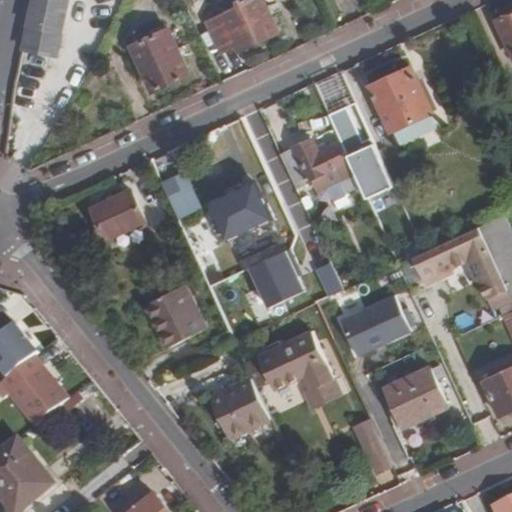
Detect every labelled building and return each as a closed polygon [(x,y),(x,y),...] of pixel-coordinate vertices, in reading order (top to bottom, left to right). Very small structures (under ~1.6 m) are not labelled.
[(33,0),(23,49),(59,57),(71,0),(33,0)] [(243,7),(209,22),(223,52),(238,45),(240,52),(281,33),(265,0),(246,0),(241,3),(243,7)] [(511,13),(497,21),(511,52),(511,13)] [(171,30),(133,47),(154,92),(192,75),(171,30)] [(412,67),(370,87),(392,133),(434,113),(412,67)] [(348,107),(330,115),(342,142),(356,173),(362,185),(369,199),(396,186),(373,137),(364,142),(348,107)] [(342,142),(319,153),(313,140),(282,155),(297,189),(301,187),(329,173),(334,184),(356,173),(342,142)] [(329,173),(301,187),(306,197),(334,184),(329,173)] [(340,196),(362,185),(356,173),(334,184),(340,196)] [(186,199),(177,176),(162,183),(180,220),(202,209),(196,195),(186,199)] [(254,182),(210,203),(228,242),(263,225),(257,211),(265,206),(254,182)] [(132,191),(92,209),(107,240),(146,222),(132,191)] [(511,235),(503,216),(480,227),(488,244),(507,286),(511,283),(511,235)] [(480,227),(425,253),(414,258),(425,283),(466,263),(476,283),(479,281),(488,300),(509,290),(507,286),(488,244),(480,227)] [(214,285),(227,278),(216,259),(203,266),(214,285)] [(186,286),(147,306),(169,349),(207,329),(186,286)] [(397,296),(343,321),(360,357),(414,332),(397,296)] [(511,368),(485,381),(501,417),(511,411),(511,313),(503,317),(511,335),(511,368)] [(0,368),(7,378),(39,353),(15,324),(0,335),(0,368)] [(313,332),(259,357),(275,390),(306,375),(312,388),(334,377),(313,332)] [(35,426),(69,399),(44,367),(10,394),(35,426)] [(431,367),(386,389),(405,429),(450,407),(431,367)] [(312,388),(303,392),(312,411),(344,396),(334,377),(312,388)] [(253,378),(211,398),(230,440),(272,420),(253,378)] [(65,419),(53,451),(79,462),(92,429),(65,419)] [(371,419),(355,427),(378,476),(394,468),(371,419)] [(21,438),(0,454),(0,494),(13,511),(22,511),(58,484),(21,438)] [(170,511),(157,495),(133,511),(170,511)] [(511,511),(511,500),(496,508),(497,511),(511,511)]
